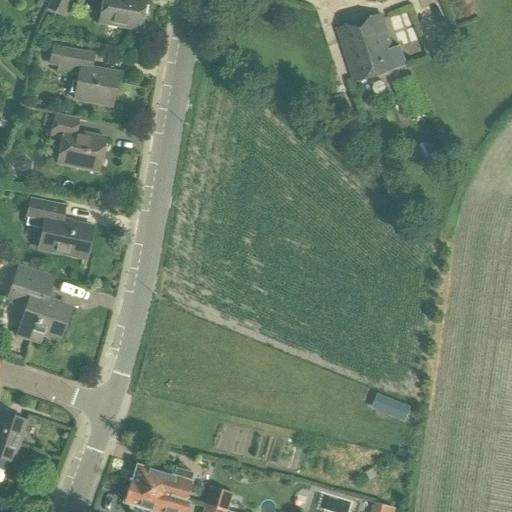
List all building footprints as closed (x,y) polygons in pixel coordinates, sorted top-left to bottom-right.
[(50,0),(46,9),(63,18),(71,0),(50,0)] [(102,0),(98,23),(140,31),(145,0),(102,0)] [(338,29),(355,83),(407,66),(400,47),(393,49),(381,15),(338,29)] [(73,100),(110,107),(117,73),(90,68),(92,54),(61,48),(56,72),(78,76),(73,100)] [(395,100),(417,95),(411,71),(390,76),(395,100)] [(43,128),(50,129),(49,134),(62,137),(56,163),(97,172),(104,140),(75,133),(78,120),(54,115),(53,117),(45,116),(43,128)] [(116,134),(114,144),(135,148),(137,138),(116,134)] [(40,252),(82,260),(88,228),(61,222),(64,209),(29,202),(24,227),(45,231),(40,252)] [(8,298),(27,304),(16,336),(38,343),(41,334),(59,340),(69,309),(36,298),(41,286),(15,277),(8,298)] [(380,395),(374,408),(393,415),(398,402),(380,395)] [(0,458),(12,463),(25,422),(0,413),(0,458)] [(149,494),(184,503),(193,474),(175,468),(174,473),(138,463),(132,482),(129,481),(129,483),(150,489),(149,494)] [(184,511),(187,504),(184,503),(149,494),(150,489),(129,483),(123,503),(153,511),(184,511)] [(204,508),(218,511),(226,511),(232,494),(210,487),(204,508)] [(378,502),(375,511),(391,511),(393,506),(378,502)]
